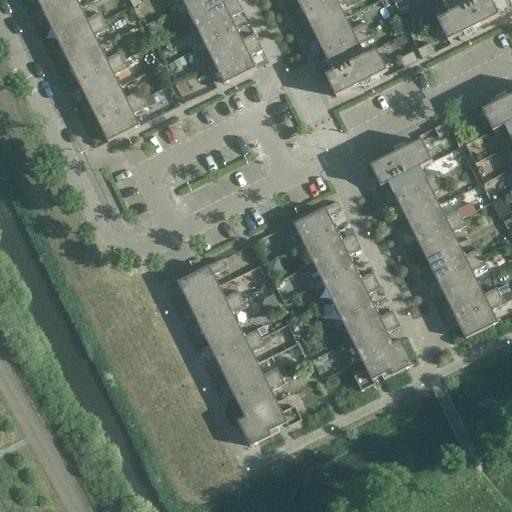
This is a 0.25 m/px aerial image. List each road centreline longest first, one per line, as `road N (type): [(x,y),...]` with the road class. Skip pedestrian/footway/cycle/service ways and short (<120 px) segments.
road 1 (residential): [(137,248),(511,68)]
road 2 (residential): [(137,248),(103,233),(0,22)]
